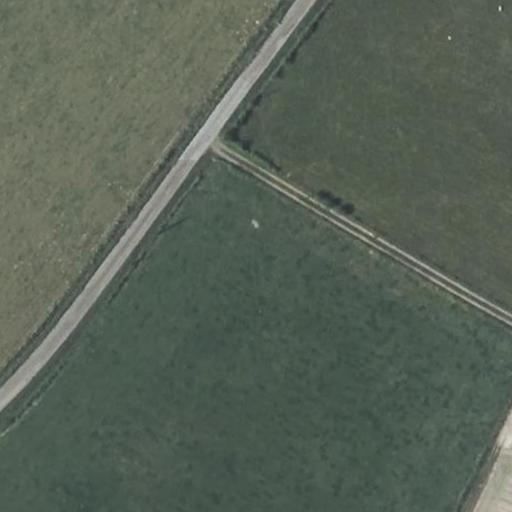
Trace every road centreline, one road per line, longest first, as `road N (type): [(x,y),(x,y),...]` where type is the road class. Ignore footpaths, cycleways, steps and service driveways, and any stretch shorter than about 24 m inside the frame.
road 1 (unclassified): [(309,0),(0,403)]
road 2 (track): [(204,141),(511,331)]
